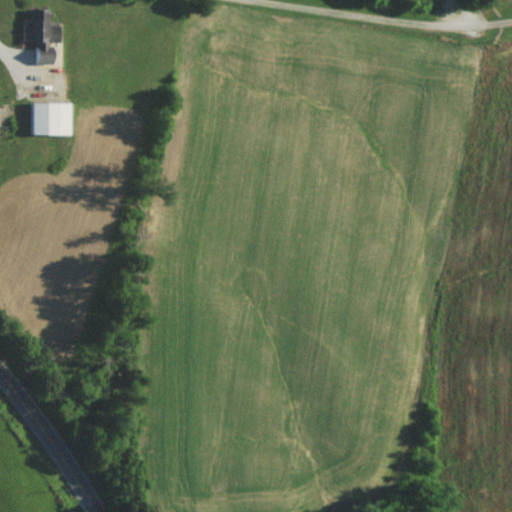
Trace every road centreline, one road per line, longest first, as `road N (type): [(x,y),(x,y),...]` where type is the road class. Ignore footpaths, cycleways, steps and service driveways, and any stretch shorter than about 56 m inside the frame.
road 1 (residential): [(265,0),(430,23),(462,19),(474,0)]
road 2 (secondary): [(96,511),(0,372)]
